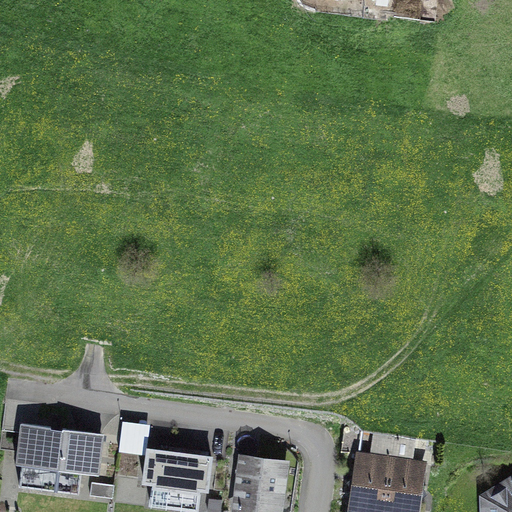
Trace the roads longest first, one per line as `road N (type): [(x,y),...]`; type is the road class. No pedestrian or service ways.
road 1 (track): [(402,358),(347,399),(318,403),(5,371)]
road 2 (residential): [(319,511),(321,450),(299,433),(18,395)]
